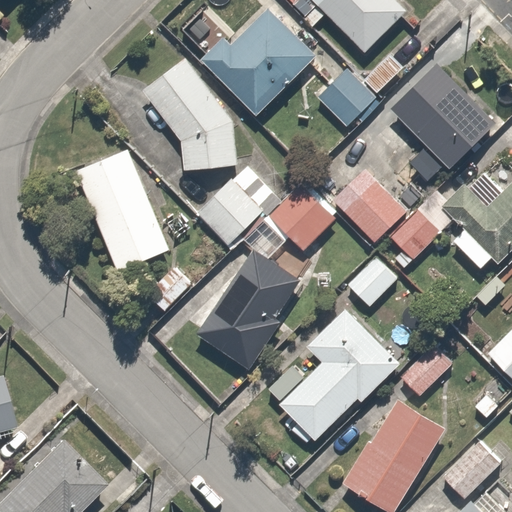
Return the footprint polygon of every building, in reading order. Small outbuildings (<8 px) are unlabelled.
[(401,0),(317,0),(364,48),(407,6),(401,0)] [(230,44),(222,35),(200,56),(254,111),(317,48),(272,2),(230,44)] [(142,87),(179,136),(184,168),(237,164),(236,121),(223,103),(186,54),(142,87)] [(437,59),(390,104),(448,165),(496,120),(437,59)] [(342,64),(314,93),(346,124),(374,94),(342,64)] [(128,146),(76,168),(118,266),(170,244),(128,146)] [(342,214),(308,177),(283,199),(249,161),(197,207),(233,247),(243,239),(251,248),(199,332),(251,364),(281,336),(277,330),(282,313),(302,278),(268,258),(290,237),(303,251),(342,214)] [(369,167),(338,199),(380,240),(389,231),(411,208),(369,167)] [(411,208),(389,231),(416,256),(437,234),(411,208)] [(465,225),(453,237),(482,264),(493,252),(465,225)] [(372,253),(347,281),(370,302),(396,274),(372,253)] [(322,357),(280,400),(316,435),(358,393),(365,400),(402,362),(395,355),(356,316),(346,306),(309,344),(322,357)] [(511,411),(511,330),(489,353),(511,375),(511,408),(510,410),(511,411)] [(431,342),(401,375),(421,393),(450,359),(431,342)] [(1,378),(0,378),(0,427),(14,424),(1,378)] [(374,438),(367,434),(341,479),(390,507),(440,420),(398,396),(374,438)] [(0,511),(81,511),(108,488),(100,479),(66,441),(0,501),(0,511)] [(465,493),(496,464),(478,445),(446,474),(465,493)] [(458,511),(488,511),(474,497),(458,511)]
